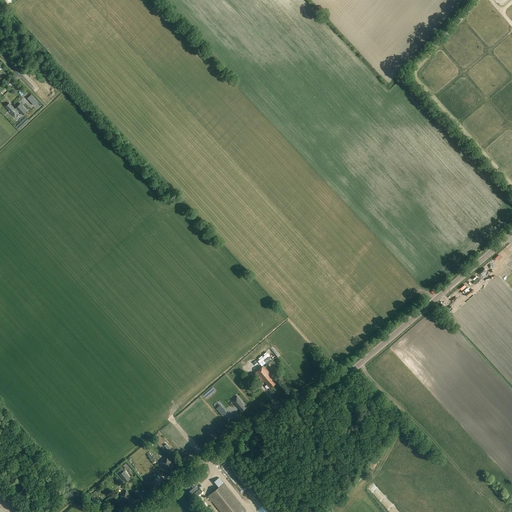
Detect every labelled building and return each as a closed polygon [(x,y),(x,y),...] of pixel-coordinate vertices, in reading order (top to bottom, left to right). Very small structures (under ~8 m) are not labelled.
[(19,113),(9,103),(6,106),(9,110),(8,111),(15,117),(19,113)] [(267,365),(276,375),(278,373),(269,363),(267,365)] [(270,388),(276,383),(273,379),(274,378),(263,366),(255,373),(263,383),(264,381),(270,388)] [(198,415),(187,427),(200,444),(212,434),(198,415)] [(168,418),(162,423),(170,433),(176,428),(168,418)] [(171,471),(176,466),(168,456),(160,462),(166,468),(168,467),(171,471)] [(126,483),(131,479),(125,471),(119,475),(126,483)] [(221,511),(244,511),(247,511),(225,483),(209,496),(221,511)] [(130,505),(135,500),(127,490),(121,495),(124,499),(123,500),(125,503),(127,501),(130,505)]
